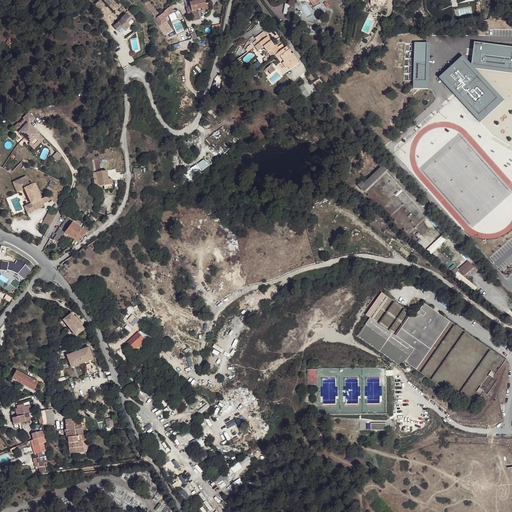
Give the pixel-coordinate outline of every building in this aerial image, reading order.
[(196,11),(200,10),(205,9),(202,0),(188,4),(189,8),(191,13),(191,17),(197,16),(196,13),(196,11)] [(415,16),(425,14),(423,3),(413,5),(415,16)] [(119,29),(122,32),(129,26),(126,23),(130,19),(126,13),(121,17),(122,18),(114,26),(118,30),(119,29)] [(164,13),(157,18),(159,21),(160,22),(162,25),(166,22),(164,19),(167,17),(164,13)] [(269,36),(266,38),(262,41),(260,42),(264,47),(265,46),(273,57),(276,54),(277,53),(274,50),(274,49),(277,46),(276,45),(269,36)] [(252,45),(254,47),(256,46),(260,42),(258,39),(254,42),(254,43),(252,45)] [(511,69),(511,49),(474,44),(471,64),(511,69)] [(426,45),(405,45),(404,83),(413,83),(425,83),(426,45)] [(429,45),(426,45),(425,83),(413,83),(413,91),(429,91),(429,45)] [(277,53),(276,54),(279,58),(282,55),(285,61),(283,62),(287,67),(289,66),(291,69),(299,62),(287,46),(283,49),(277,53)] [(511,75),(511,69),(471,64),(471,67),(463,57),(439,79),(480,125),(504,103),(475,71),(511,75)] [(273,63),(266,69),(267,71),(269,69),(272,72),(277,68),(273,63)] [(34,148),(38,143),(36,141),(40,137),(34,131),(33,131),(31,129),(32,128),(28,125),(34,119),(28,113),(23,118),(24,120),(19,124),(22,128),(18,132),(24,139),(25,139),(34,148)] [(13,127),(18,132),(22,128),(19,124),(17,123),(13,127)] [(32,149),(34,148),(25,139),(24,139),(23,140),(32,149)] [(57,152),(52,157),(57,161),(61,157),(57,152)] [(189,181),(201,173),(196,165),(184,173),(189,181)] [(387,169),(382,165),(359,186),(364,191),(387,169)] [(106,172),(95,173),(96,185),(99,187),(102,187),(108,186),(108,180),(106,172)] [(24,189),(30,204),(33,210),(37,208),(39,204),(41,204),(47,201),(45,197),(41,199),(39,199),(32,184),(29,185),(28,186),(26,183),(28,183),(25,176),(14,181),(16,187),(19,186),(20,190),(24,189)] [(16,192),(20,190),(19,186),(16,187),(14,181),(12,182),(16,192)] [(39,199),(41,199),(34,183),(32,184),(39,199)] [(33,210),(30,204),(23,207),(26,213),(33,210)] [(41,223),(49,228),(55,216),(48,212),(41,223)] [(81,229),(71,222),(66,219),(59,229),(56,234),(57,235),(54,241),(59,244),(62,239),(61,238),(65,233),(74,239),(78,242),(86,232),(81,229)] [(14,262),(2,260),(0,270),(7,271),(7,270),(12,271),(17,274),(23,278),(30,270),(25,264),(17,260),(15,263),(14,262)] [(470,262),(464,267),(469,273),(475,268),(470,262)] [(469,273),(464,267),(460,270),(465,276),(469,273)] [(367,313),(375,319),(382,308),(389,298),(381,293),(367,313)] [(427,306),(417,318),(401,341),(389,359),(403,369),(407,365),(416,353),(419,355),(444,318),(427,306)] [(70,313),(65,317),(70,323),(75,319),(73,317),(70,313)] [(70,323),(65,317),(62,320),(74,336),(83,329),(80,325),(77,321),(75,319),(70,323)] [(358,338),(389,359),(401,341),(371,320),(358,338)] [(133,352),(146,340),(137,332),(125,344),(133,352)] [(86,358),(91,356),(88,347),(78,351),(77,349),(74,351),(74,352),(65,355),(68,364),(73,362),(74,366),(87,361),(86,358)] [(37,382),(15,369),(11,378),(33,390),(37,382)] [(24,408),(23,404),(16,405),(17,416),(24,415),(24,414),(31,413),(30,407),(24,408)] [(33,420),(31,413),(24,414),(24,415),(25,422),(33,420)] [(24,415),(17,416),(13,416),(14,423),(25,422),(24,415)] [(208,417),(194,422),(197,432),(211,427),(208,417)] [(65,432),(66,437),(68,437),(69,454),(83,452),(82,443),(80,443),(80,441),(82,441),(85,441),(84,435),(83,435),(82,425),(76,425),(76,426),(74,427),(74,423),(74,419),(65,419),(66,430),(68,430),(68,431),(65,432)] [(195,430),(190,433),(188,429),(180,433),(183,437),(186,435),(189,440),(193,438),(193,439),(198,436),(195,430)] [(33,440),(41,437),(39,431),(32,434),(33,440)] [(194,439),(197,448),(205,446),(202,437),(194,439)] [(45,451),(42,442),(35,445),(37,453),(45,451)] [(45,463),(45,442),(42,442),(45,451),(37,453),(38,457),(36,458),(37,461),(37,466),(37,467),(44,466),(43,463),(45,463)]
